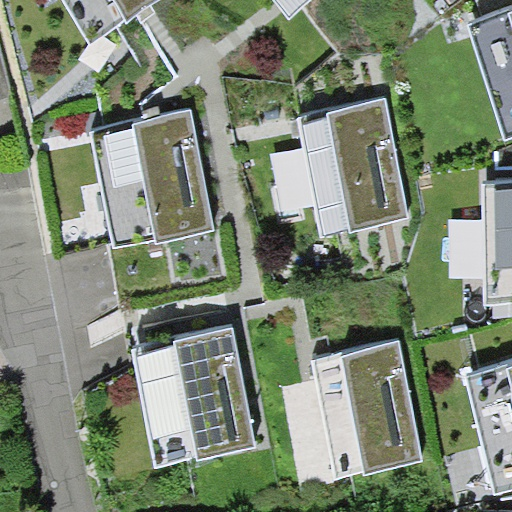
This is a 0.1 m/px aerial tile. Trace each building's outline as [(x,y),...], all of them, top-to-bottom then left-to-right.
[(126,17),(115,0),(64,0),(91,43),(126,17)] [(158,0),(115,0),(126,17),(127,20),(145,9),(158,0)] [(275,0),(290,18),(308,0),(275,0)] [(468,25),(505,139),(511,136),(511,22),(509,12),(507,8),(468,25)] [(0,41),(0,97),(13,94),(0,41)] [(409,216),(386,99),(328,113),(338,165),(351,231),(409,216)] [(214,229),(190,110),(152,119),(134,124),(156,238),(156,242),(214,229)] [(338,165),(328,113),(300,119),(323,237),(351,231),(338,165)] [(92,131),(114,247),(156,238),(134,124),(132,117),(92,131)] [(486,302),(511,301),(511,180),(483,181),(486,302)] [(240,368),(232,327),(175,341),(197,455),(197,459),(255,447),(240,368)] [(422,460),(399,340),(341,357),(352,412),(364,470),(365,474),(422,460)] [(157,467),(197,455),(175,341),(133,350),(157,467)] [(352,412),(341,357),(342,352),(313,361),(336,477),(364,470),(352,412)] [(511,488),(511,388),(507,368),(506,365),(467,378),(495,494),(511,488)]
